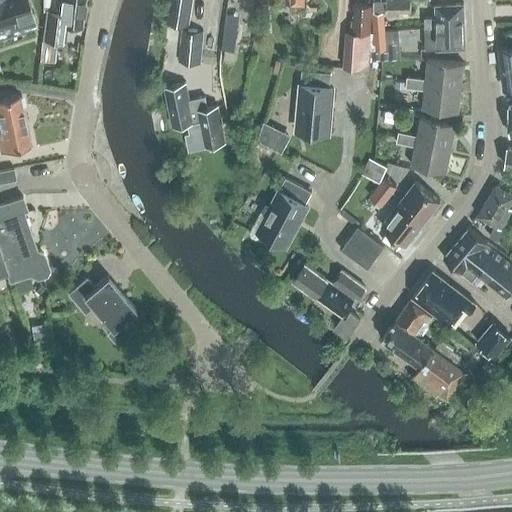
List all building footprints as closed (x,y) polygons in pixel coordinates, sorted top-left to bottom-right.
[(0,0),(0,35),(35,25),(26,0),(0,0)] [(62,41),(62,37),(64,25),(81,27),(84,0),(48,0),(47,11),(44,11),(41,38),(62,41)] [(191,0),(168,0),(165,23),(188,26),(191,0)] [(384,0),(372,0),(372,14),(383,13),(385,13),(384,0)] [(397,0),(384,0),(385,13),(398,13),(397,0)] [(409,0),(397,0),(398,13),(410,13),(409,0)] [(349,19),(349,31),(345,31),(342,67),(369,69),(371,32),(372,3),(353,3),(352,19),(349,19)] [(423,17),(423,27),(463,25),(462,4),(434,5),(434,16),(423,17)] [(383,13),(372,14),(372,31),(384,30),(384,16),(383,16),(383,13)] [(238,18),(226,16),(221,49),(234,50),(238,18)] [(464,47),(463,25),(423,27),(424,36),(435,36),(435,48),(464,47)] [(203,31),(181,29),(178,62),(200,64),(203,31)] [(384,30),(372,31),(372,33),(371,33),(370,61),(398,59),(397,29),(384,30)] [(511,30),(505,32),(507,46),(499,47),(504,89),(511,87),(511,30)] [(460,87),(462,62),(427,59),(425,78),(406,76),(405,81),(460,87)] [(299,86),(295,129),(328,131),(331,89),(328,88),(329,73),(301,70),(299,86)] [(457,111),(460,87),(405,81),(405,87),(423,89),(422,108),(457,111)] [(192,121),(195,120),(197,131),(192,132),(186,138),(187,146),(194,148),(224,142),(217,105),(206,107),(204,97),(188,100),(184,82),(164,86),(172,126),(192,122),(192,121)] [(0,98),(0,124),(23,119),(18,94),(0,98)] [(455,123),(420,116),(416,134),(397,131),(396,136),(450,147),(455,123)] [(0,150),(29,144),(23,119),(0,124),(0,150)] [(265,120),(256,138),(281,151),(290,133),(265,120)] [(445,171),(450,147),(396,136),(395,141),(414,145),(410,164),(445,171)] [(511,148),(506,147),(503,167),(511,167),(511,148)] [(370,159),(362,175),(379,182),(386,166),(370,159)] [(0,170),(0,172),(2,182),(15,179),(14,177),(12,168),(0,170)] [(383,176),(376,186),(389,196),(396,186),(383,176)] [(302,205),(310,191),(284,178),(256,230),(285,245),(305,207),(302,205)] [(397,203),(421,222),(439,200),(414,181),(397,203)] [(508,208),(511,200),(511,195),(495,184),(476,215),(499,229),(511,210),(508,208)] [(376,186),(368,195),(381,205),(389,196),(376,186)] [(42,254),(35,250),(21,211),(26,209),(22,196),(0,203),(0,254),(6,271),(9,280),(29,273),(36,277),(45,274),(48,269),(42,254)] [(404,244),(421,222),(397,203),(380,225),(404,244)] [(383,245),(357,226),(349,237),(375,256),(383,245)] [(493,226),(487,236),(497,242),(503,231),(493,226)] [(506,297),(511,289),(511,266),(484,244),(486,242),(468,227),(442,257),(471,281),(477,273),(506,297)] [(349,237),(341,248),(367,267),(375,256),(349,237)] [(304,264),(292,280),(341,314),(352,298),(351,298),(354,295),(357,297),(364,287),(340,270),(330,283),(304,264)] [(448,325),(454,317),(458,321),(466,311),(468,312),(475,303),(431,271),(412,297),(448,325)] [(92,305),(111,328),(106,332),(117,345),(137,328),(126,315),(134,308),(106,275),(92,286),(85,277),(66,293),(83,313),(92,305)] [(409,300),(396,319),(419,337),(433,317),(409,300)] [(433,348),(419,337),(396,319),(381,340),(419,366),(410,378),(435,395),(438,393),(446,400),(467,372),(446,357),(452,347),(440,338),(433,348)] [(491,321),(474,341),(494,358),(511,337),(491,321)] [(41,323),(30,325),(33,343),(44,341),(41,323)] [(0,346),(2,353),(13,350),(9,339),(0,342),(0,346)]
